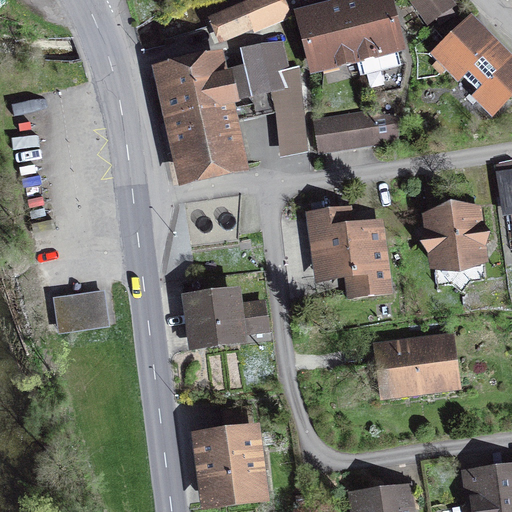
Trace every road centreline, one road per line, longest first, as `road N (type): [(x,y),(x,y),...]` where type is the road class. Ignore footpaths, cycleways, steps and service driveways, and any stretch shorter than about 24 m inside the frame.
road 1 (residential): [(511,440),(372,460),(320,453),(289,383),(264,187)]
road 2 (secondary): [(172,511),(135,206)]
road 3 (residential): [(264,187),(511,147)]
road 4 (secondary): [(135,206),(118,91),(84,0)]
road 5 (residential): [(264,187),(135,206)]
